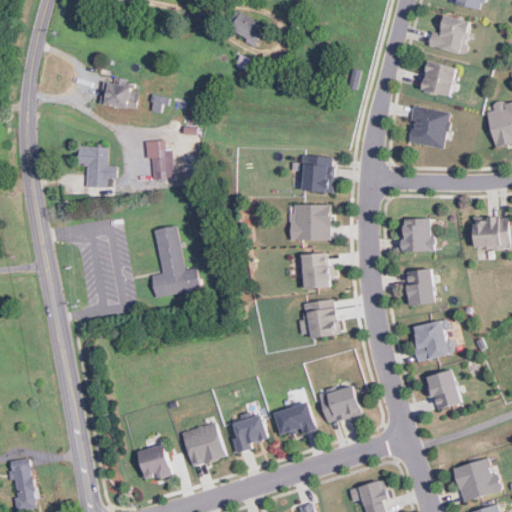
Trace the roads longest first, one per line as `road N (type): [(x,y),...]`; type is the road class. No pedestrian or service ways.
road 1 (residential): [(405,0),(359,185),(370,325),(425,511)]
road 2 (residential): [(511,410),(422,444),(402,437),(161,511)]
road 3 (tertiary): [(46,0),(25,115),(43,264)]
road 4 (tertiary): [(43,264),(92,511)]
road 5 (residential): [(511,181),(359,185)]
